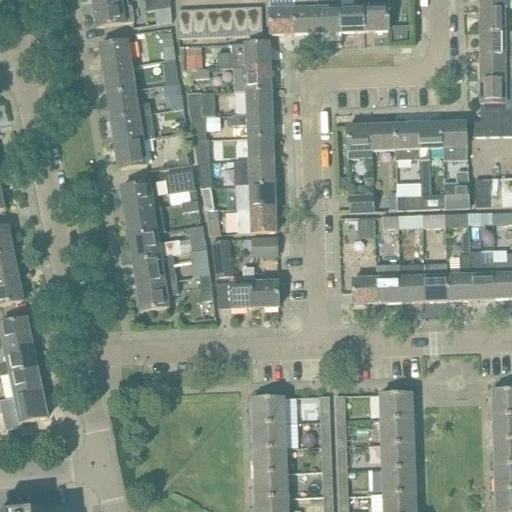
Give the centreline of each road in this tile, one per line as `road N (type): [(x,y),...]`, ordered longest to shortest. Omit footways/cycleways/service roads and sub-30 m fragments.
road 1 (residential): [(318,347),(310,99),(331,77),(432,70),(437,0)]
road 2 (residential): [(80,354),(21,69)]
road 3 (residential): [(80,354),(318,347)]
road 4 (residential): [(318,347),(511,341)]
